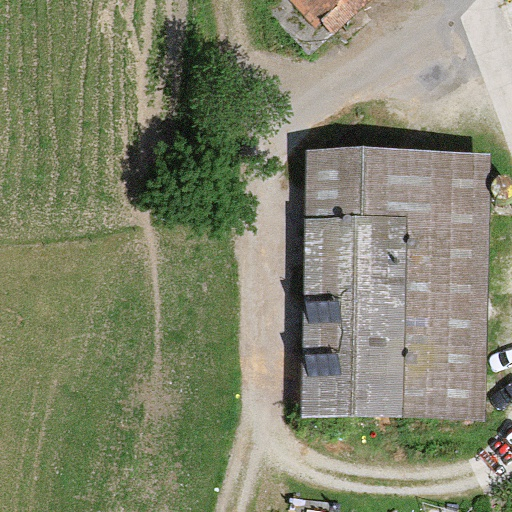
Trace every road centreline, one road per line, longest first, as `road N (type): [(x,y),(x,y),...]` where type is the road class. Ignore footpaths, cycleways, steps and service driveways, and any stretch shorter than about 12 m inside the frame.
road 1 (track): [(235,511),(263,372),(272,142)]
road 2 (track): [(252,429),(284,457),(326,475),(460,475),(490,467),(511,447)]
